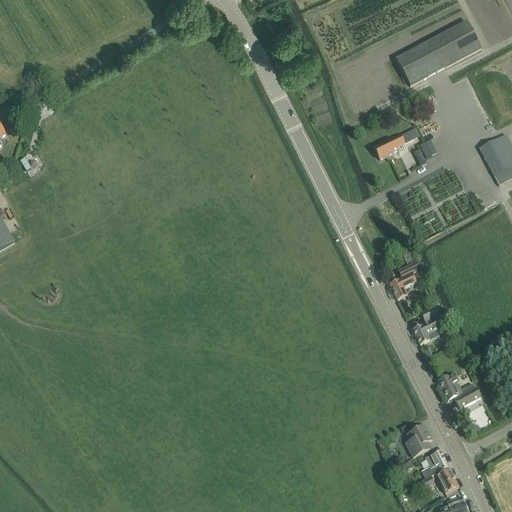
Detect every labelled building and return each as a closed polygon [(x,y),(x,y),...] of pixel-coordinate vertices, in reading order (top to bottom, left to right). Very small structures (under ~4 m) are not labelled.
[(273,30),(268,21),(264,23),(268,32),(273,30)] [(395,61),(410,89),(481,51),(466,23),(395,61)] [(383,146),(374,150),(380,161),(389,157),(399,152),(397,150),(405,146),(404,145),(408,143),(414,140),(410,133),(401,138),(401,137),(383,146)] [(480,150),(495,178),(499,187),(511,180),(511,145),(507,136),(480,150)] [(0,251),(14,243),(0,218),(0,251)] [(421,271),(417,263),(398,273),(402,280),(389,286),(397,302),(406,298),(403,292),(417,285),(412,276),(416,274),(421,271)] [(416,274),(419,282),(425,279),(421,271),(416,274)] [(433,288),(430,282),(425,284),(428,290),(433,288)] [(422,315),(425,323),(439,317),(439,315),(444,313),(441,307),(440,307),(440,306),(422,315)] [(435,320),(412,331),(412,332),(420,347),(439,338),(436,332),(440,330),(435,320)] [(439,383),(438,383),(447,400),(448,403),(455,399),(463,395),(461,393),(461,391),(458,384),(459,384),(455,375),(447,379),(439,383)] [(455,399),(458,405),(461,410),(481,399),(476,388),(463,395),(455,399)] [(484,432),(481,425),(470,429),(473,436),(484,432)] [(411,442),(405,445),(413,460),(424,454),(427,453),(431,451),(429,451),(426,445),(429,444),(432,442),(425,428),(416,432),(414,433),(408,436),(411,442)] [(422,473),(426,481),(431,478),(448,469),(440,453),(425,461),(429,469),(422,473)] [(450,472),(441,476),(436,478),(438,481),(437,482),(438,483),(439,483),(445,495),(458,489),(450,472)] [(431,478),(426,481),(421,483),(426,491),(435,486),(431,478)] [(440,511),(467,511),(462,499),(447,505),(448,508),(440,511)]
